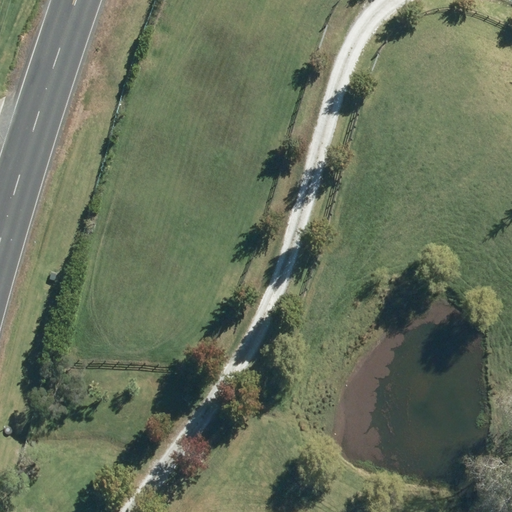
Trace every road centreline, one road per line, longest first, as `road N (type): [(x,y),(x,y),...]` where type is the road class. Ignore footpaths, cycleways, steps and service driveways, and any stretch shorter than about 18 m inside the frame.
road 1 (track): [(126,511),(273,296),(359,49),(402,0)]
road 2 (secondary): [(0,243),(77,0)]
